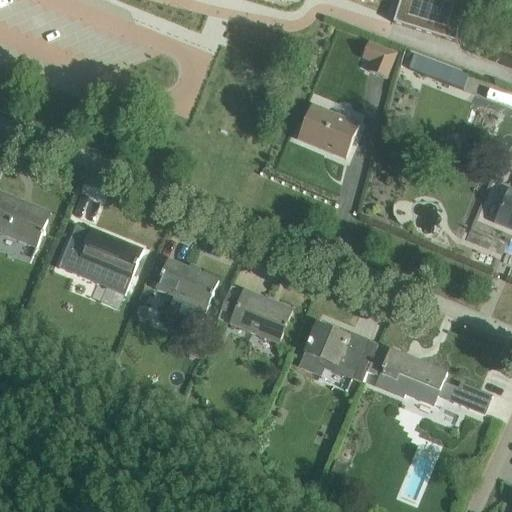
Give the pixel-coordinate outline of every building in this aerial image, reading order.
[(400,0),(393,25),(455,44),(468,0),(400,0)] [(396,56),(369,44),(362,60),(373,64),(369,73),(386,80),(396,56)] [(414,58),(409,71),(464,92),(469,78),(414,58)] [(346,161),(359,128),(311,108),(298,141),(346,161)] [(457,155),(442,157),(444,171),(459,169),(457,155)] [(511,231),(511,193),(510,192),(496,225),(511,231)] [(0,234),(16,241),(36,249),(47,221),(19,210),(22,202),(0,193),(0,234)] [(65,263),(62,271),(124,297),(132,279),(143,251),(93,231),(90,238),(78,233),(74,241),(65,263)] [(169,261),(157,290),(174,297),(167,315),(200,328),(207,311),(219,281),(169,261)] [(232,286),(218,320),(278,345),(292,311),(232,286)] [(141,301),(136,313),(146,314),(150,305),(141,301)] [(362,385),(378,346),(349,334),(347,337),(318,325),(300,370),(320,378),(324,369),(362,385)] [(219,326),(211,345),(221,349),(227,335),(224,334),(226,329),(219,326)] [(373,358),(366,375),(378,380),(375,387),(403,399),(405,395),(433,407),(437,398),(452,404),(484,417),(492,398),(461,385),(458,390),(444,384),(447,376),(390,352),(385,363),(373,358)]
